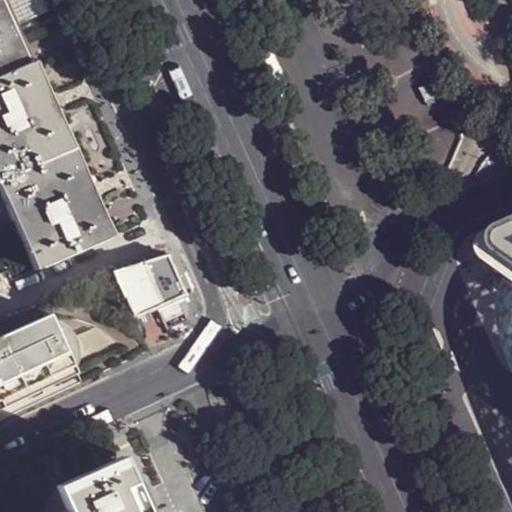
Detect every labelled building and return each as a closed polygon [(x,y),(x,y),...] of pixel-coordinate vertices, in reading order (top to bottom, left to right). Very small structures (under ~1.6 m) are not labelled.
[(0,0),(0,77),(29,65),(0,0)] [(383,56),(435,167),(465,153),(413,42),(383,56)] [(31,65),(29,65),(0,77),(0,192),(3,200),(9,197),(33,253),(28,257),(35,271),(40,269),(41,270),(107,240),(107,239),(113,236),(106,221),(100,224),(76,168),(82,165),(75,150),(68,134),(62,137),(37,81),(42,78),(37,66),(31,65)] [(68,134),(42,78),(37,81),(62,137),(68,134)] [(100,224),(106,221),(82,165),(76,168),(100,224)] [(3,200),(28,257),(33,253),(9,197),(3,200)] [(511,221),(481,235),(477,237),(475,238),(473,240),(472,244),(472,246),(472,248),(472,251),(474,252),(511,280),(511,221)] [(188,296),(169,255),(141,264),(113,272),(136,321),(137,319),(182,298),(183,300),(187,298),(186,296),(188,296)] [(0,320),(0,410),(33,395),(127,351),(136,321),(113,272),(0,320)] [(33,395),(0,410),(0,421),(124,363),(127,351),(33,395)] [(145,511),(124,464),(59,493),(67,511),(145,511)] [(44,511),(41,499),(0,509),(0,511),(44,511)]
